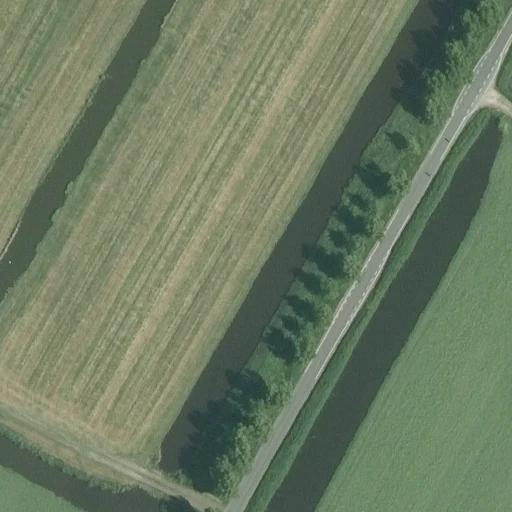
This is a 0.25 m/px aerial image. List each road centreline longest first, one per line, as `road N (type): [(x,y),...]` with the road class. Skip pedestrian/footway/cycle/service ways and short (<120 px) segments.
road 1 (unclassified): [(244,511),(511,31)]
road 2 (track): [(0,408),(132,467),(206,511)]
